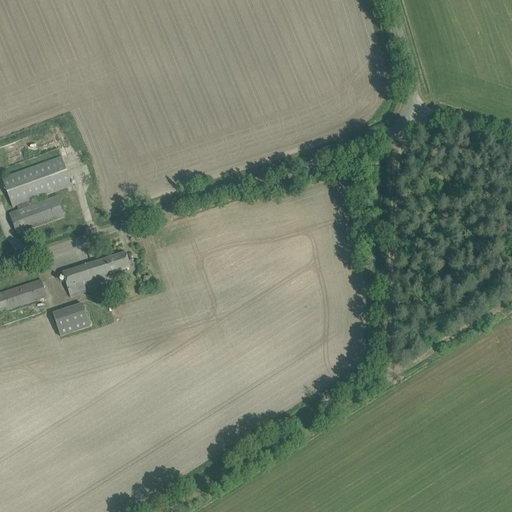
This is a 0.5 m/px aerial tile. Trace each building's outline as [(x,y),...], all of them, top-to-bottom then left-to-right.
[(2,178),(13,208),(72,186),(61,157),(2,178)] [(64,218),(60,208),(56,197),(9,214),(17,235),(64,218)] [(63,273),(70,297),(86,292),(85,288),(116,278),(114,273),(130,268),(125,253),(63,273)] [(0,294),(0,313),(47,298),(41,280),(0,294)] [(88,328),(79,304),(50,314),(58,338),(88,328)]
